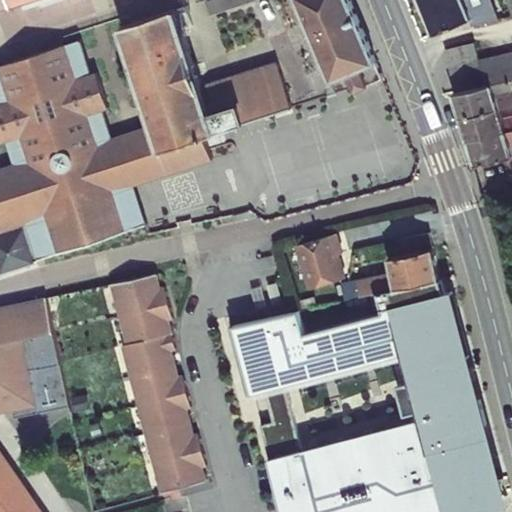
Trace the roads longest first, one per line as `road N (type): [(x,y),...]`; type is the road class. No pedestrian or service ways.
road 1 (secondary): [(511,396),(466,221),(382,0)]
road 2 (residential): [(205,283),(197,346),(242,511)]
